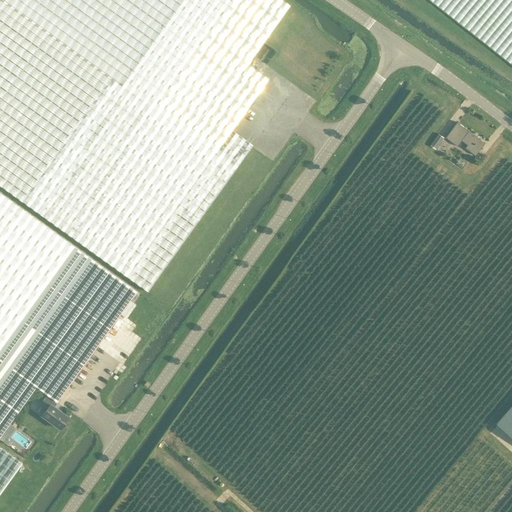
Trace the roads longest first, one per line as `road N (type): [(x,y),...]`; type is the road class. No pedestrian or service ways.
road 1 (unclassified): [(69,511),(403,47)]
road 2 (unclassified): [(511,126),(403,47)]
